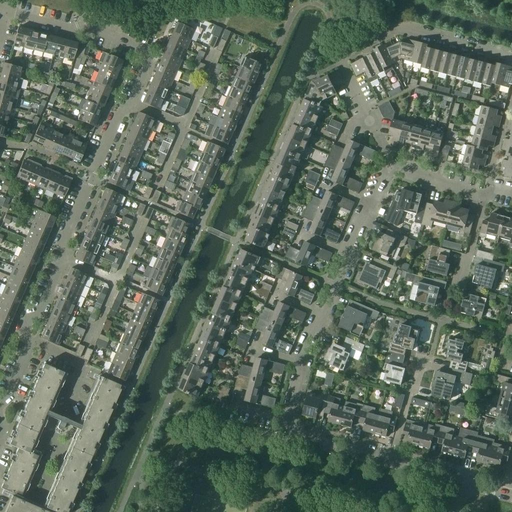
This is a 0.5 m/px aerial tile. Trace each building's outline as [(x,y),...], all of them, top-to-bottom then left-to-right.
[(177,23),(173,33),(190,41),(195,30),(177,23)] [(14,45),(24,48),(28,30),(18,27),(14,45)] [(24,48),(34,50),(38,33),(28,30),(24,48)] [(34,50),(43,53),(48,35),(38,33),(34,50)] [(173,33),(168,43),(186,51),(190,41),(173,33)] [(43,53),(53,56),(58,38),(48,35),(43,53)] [(213,35),(208,46),(213,49),(218,38),(213,35)] [(53,56),(63,58),(68,40),(58,38),(53,56)] [(226,41),(221,39),(216,50),(222,52),(226,41)] [(68,40),(63,58),(73,61),(78,43),(68,40)] [(402,59),(414,63),(419,42),(410,40),(409,44),(401,42),(402,59)] [(392,65),(402,59),(401,42),(393,46),(391,42),(382,46),(392,65)] [(414,63),(422,65),(427,48),(428,48),(428,45),(419,42),(414,63)] [(168,43),(164,53),(182,61),(186,51),(168,43)] [(394,69),(392,65),(382,46),(374,50),(375,53),(376,53),(383,69),(384,68),(385,71),(385,73),(394,69)] [(421,68),(430,70),(436,50),(428,48),(427,48),(422,65),(421,68)] [(430,70),(439,72),(444,52),(436,50),(430,70)] [(99,62),(102,63),(119,70),(123,61),(103,52),(99,62)] [(439,72),(448,75),(453,54),(444,52),(439,72)] [(164,53),(160,63),(177,70),(182,61),(164,53)] [(377,75),(385,71),(384,68),(383,69),(376,53),(375,53),(368,56),(377,75)] [(448,75),(456,77),(462,57),(453,54),(448,75)] [(368,56),(351,65),(357,76),(365,72),(370,83),(379,79),(377,75),(368,56)] [(244,57),(239,67),(259,76),(261,73),(258,72),(261,64),(244,57)] [(456,77),(465,79),(470,59),(462,57),(456,77)] [(465,79),(474,82),(479,61),(470,59),(465,79)] [(474,82),(482,84),(488,64),(479,61),(474,82)] [(4,63),(1,73),(19,78),(22,68),(18,67),(4,63)] [(102,63),(98,73),(115,80),(119,70),(102,63)] [(160,63),(156,73),(173,80),(177,70),(160,63)] [(492,83),(501,86),(506,65),(497,63),(496,66),(497,66),(492,83)] [(492,86),(492,83),(497,66),(496,66),(488,64),(482,84),(492,86)] [(511,84),(511,66),(506,65),(501,86),(510,88),(511,84)] [(239,67),(235,77),(253,85),(255,78),(258,79),(259,76),(239,67)] [(317,79),(315,80),(324,100),(337,94),(334,87),(345,82),(339,70),(321,79),(317,80),(317,79)] [(1,73),(0,77),(0,83),(20,89),(23,79),(19,78),(1,73)] [(98,73),(94,82),(111,89),(115,80),(98,73)] [(156,73),(151,83),(169,90),(173,80),(156,73)] [(235,77),(231,87),(251,96),(252,92),(250,91),(253,85),(235,77)] [(312,81),(304,99),(323,107),(320,106),(322,101),(324,100),(315,80),(312,81)] [(94,82),(90,91),(107,99),(111,89),(94,82)] [(0,83),(0,94),(18,99),(20,89),(0,83)] [(151,83),(147,93),(164,100),(169,90),(151,83)] [(231,87),(227,97),(244,105),(247,98),(249,99),(251,96),(231,87)] [(90,91),(86,101),(103,108),(107,99),(90,91)] [(164,100),(147,93),(143,103),(160,110),(164,100)] [(0,94),(0,104),(11,107),(15,109),(18,99),(0,94)] [(227,97),(222,107),(242,115),(243,112),(241,111),(244,105),(227,97)] [(77,108),(82,110),(99,117),(103,108),(86,101),(81,99),(77,108)] [(298,109),(297,111),(317,120),(323,107),(304,99),(301,107),(301,106),(299,110),(298,109)] [(392,142),(398,143),(404,122),(393,119),(395,113),(389,101),(378,106),(384,118),(393,120),(389,135),(394,137),(392,142)] [(0,104),(0,115),(8,117),(11,107),(0,104)] [(176,106),(173,112),(183,116),(186,110),(176,106)] [(482,106),(479,116),(501,122),(502,116),(497,115),(498,110),(482,106)] [(222,107),(218,117),(235,124),(238,118),(241,119),(242,115),(222,107)] [(78,120),(90,125),(95,127),(99,117),(82,110),(78,120)] [(296,118),(293,125),(312,133),(317,120),(297,111),(296,114),(297,114),(296,117),(296,118)] [(138,112),(134,123),(151,130),(155,132),(160,122),(138,112)] [(0,115),(0,125),(10,128),(12,118),(8,117),(0,115)] [(479,116),(477,126),(493,130),(494,126),(499,127),(501,122),(479,116)] [(218,117),(214,127),(233,135),(235,132),(233,131),(235,124),(218,117)] [(332,119),(329,125),(340,130),(343,124),(332,119)] [(405,140),(409,141),(414,125),(404,122),(398,143),(403,145),(405,140)] [(134,123),(130,133),(147,140),(151,130),(134,123)] [(425,145),(429,146),(435,126),(425,123),(424,127),(418,149),(423,150),(425,145)] [(10,128),(0,125),(0,136),(7,138),(10,128)] [(32,142),(42,146),(49,129),(40,125),(32,142)] [(233,135),(214,127),(209,125),(205,135),(227,145),(230,138),(232,139),(233,135)] [(287,134),(286,137),(307,146),(312,133),(293,125),(290,132),(288,135),(287,134)] [(340,130),(329,125),(327,131),(338,136),(340,130)] [(412,147),(418,149),(424,127),(414,125),(409,141),(414,142),(412,147)] [(435,126),(429,146),(434,147),(432,153),(438,154),(445,129),(435,126)] [(477,126),(474,136),(495,142),(497,136),(492,135),(493,130),(477,126)] [(42,146),(51,150),(58,133),(49,129),(42,146)] [(51,150),(61,154),(68,137),(58,133),(51,150)] [(130,133),(125,142),(143,150),(147,140),(130,133)] [(505,138),(503,144),(511,146),(511,135),(510,140),(505,138)] [(474,136),(471,146),(484,149),(484,150),(488,151),(489,146),(494,147),(495,142),(474,136)] [(61,154),(70,158),(77,141),(68,137),(61,154)] [(286,143),(282,150),(301,158),(307,146),(286,137),(285,139),(286,140),(285,143),(286,143)] [(340,147),(335,158),(351,165),(356,153),(373,161),(377,151),(349,139),(349,141),(345,149),(340,147)] [(77,141),(70,158),(80,162),(87,145),(77,141)] [(125,142),(121,152),(139,160),(143,150),(125,142)] [(207,142),(203,152),(222,161),(224,158),(222,157),(225,150),(207,142)] [(334,144),(329,155),(335,158),(340,147),(334,144)] [(505,156),(509,157),(511,157),(511,146),(503,144),(502,150),(507,151),(505,156)] [(467,145),(465,155),(486,161),(488,155),(483,154),(484,150),(484,149),(471,146),(467,145)] [(449,151),(443,149),(440,160),(446,161),(449,151)] [(276,160),(275,162),(296,171),(301,158),(282,150),(279,157),(277,160),(276,160)] [(121,152),(117,162),(134,170),(139,160),(121,152)] [(203,152),(198,162),(216,170),(219,163),(221,164),(222,161),(203,152)] [(324,166),(330,169),(335,158),(329,155),(324,166)] [(486,161),(465,155),(462,165),(478,170),(480,165),(485,167),(486,161)] [(503,159),(502,165),(511,167),(511,157),(509,157),(508,161),(503,159)] [(335,158),(330,169),(336,171),(332,181),(342,185),(343,184),(346,186),(345,187),(359,193),(363,183),(346,176),(351,165),(335,158)] [(17,177),(26,181),(34,162),(29,160),(28,162),(24,160),(17,177)] [(26,181),(36,185),(43,168),(39,166),(40,165),(34,162),(26,181)] [(117,162),(113,172),(130,180),(134,170),(117,162)] [(198,162),(194,172),(214,181),(215,177),(213,177),(216,170),(198,162)] [(275,168),(272,175),(290,184),(296,171),(275,162),(274,164),(275,165),(274,168),(275,168)] [(511,167),(502,165),(500,171),(505,172),(504,177),(511,179),(511,167)] [(36,185),(45,189),(53,170),(48,168),(47,170),(43,168),(36,185)] [(45,189),(54,193),(62,176),(58,175),(58,173),(53,170),(45,189)] [(310,170),(307,176),(318,181),(321,175),(310,170)] [(130,180),(113,172),(108,183),(126,190),(130,180)] [(194,172),(190,182),(207,190),(210,183),(212,184),(214,181),(194,172)] [(265,185),(264,188),(285,196),(290,184),(272,175),(268,183),(268,182),(266,186),(265,185)] [(62,176),(54,193),(64,198),(72,179),(67,176),(66,178),(62,176)] [(318,181),(307,176),(305,182),(316,187),(318,181)] [(190,182),(186,192),(205,201),(207,197),(204,196),(207,190),(190,182)] [(143,186),(141,192),(144,194),(143,198),(148,200),(153,189),(147,187),(143,186)] [(106,188),(101,199),(119,206),(123,196),(106,188)] [(263,194),(260,201),(279,209),(285,196),(264,188),(263,190),(264,191),(263,194)] [(415,222),(422,224),(427,203),(421,201),(422,194),(403,189),(402,193),(397,191),(385,221),(398,226),(404,211),(417,214),(415,222)] [(156,190),(151,201),(156,204),(161,192),(156,190)] [(318,198),(313,209),(329,216),(335,202),(343,206),(343,208),(351,211),(355,202),(341,196),(341,197),(338,196),(338,195),(327,190),(323,200),(318,198)] [(186,192),(181,202),(199,210),(202,203),(204,204),(205,201),(186,192)] [(312,195),(307,206),(313,209),(318,198),(312,195)] [(101,199),(97,209),(114,216),(119,206),(101,199)] [(199,210),(181,202),(179,201),(175,211),(192,219),(195,212),(197,213),(199,210)] [(254,211),(253,213),(273,222),(279,209),(260,201),(257,208),(255,211),(254,211)] [(433,220),(447,224),(453,203),(445,201),(444,204),(435,202),(434,205),(427,203),(422,224),(431,227),(433,220)] [(135,214),(141,217),(146,206),(140,203),(135,214)] [(453,203),(447,224),(461,228),(459,234),(469,237),(475,216),(468,214),(469,211),(459,208),(460,205),(453,203)] [(302,217),(308,219),(313,209),(307,206),(302,217)] [(144,218),(149,220),(154,209),(148,207),(144,218)] [(97,209),(93,219),(110,226),(114,216),(97,209)] [(313,209),(308,219),(314,222),(309,232),(320,236),(321,235),(324,237),(323,238),(337,244),(341,234),(333,231),(332,233),(323,229),(329,216),(313,209)] [(39,210),(34,220),(51,227),(56,218),(39,210)] [(253,219),(249,227),(268,235),(268,234),(273,222),(253,213),(252,215),(253,216),(252,219),(253,219)] [(487,234),(499,238),(505,216),(492,213),(489,222),(484,220),(480,236),(486,238),(487,234)] [(509,243),(511,244),(511,218),(505,216),(499,238),(510,241),(509,243)] [(168,227),(170,228),(187,236),(189,233),(187,232),(190,225),(172,217),(168,227)] [(93,219),(88,228),(106,236),(110,226),(93,219)] [(34,220),(30,229),(47,237),(51,227),(34,220)] [(288,221),(285,227),(296,232),(299,226),(288,221)] [(268,235),(249,227),(248,229),(250,229),(248,233),(249,233),(246,240),(264,248),(270,235),(268,234),(268,235)] [(296,232),(285,227),(283,233),(294,238),(296,232)] [(88,228),(84,238),(102,246),(106,236),(88,228)] [(170,228),(166,238),(185,247),(187,243),(184,243),(187,236),(170,228)] [(30,229),(26,239),(43,246),(47,237),(30,229)] [(376,244),(374,251),(392,259),(397,247),(400,248),(405,245),(408,237),(388,229),(385,234),(385,236),(382,234),(381,235),(379,234),(375,242),(376,244)] [(84,238),(80,248),(97,256),(102,246),(84,238)] [(166,238),(161,248),(179,256),(182,249),(184,250),(185,247),(166,238)] [(26,239),(22,248),(39,256),(43,246),(26,239)] [(296,249),(291,260),(307,267),(313,253),(321,257),(321,259),(329,262),(333,253),(319,247),(319,248),(316,247),(316,246),(305,241),(301,251),(296,249)] [(451,250),(432,245),(429,259),(430,259),(427,270),(447,276),(450,264),(446,263),(447,257),(449,257),(451,250)] [(285,257),(291,260),(296,249),(290,246),(285,257)] [(22,248),(18,258),(35,265),(39,256),(22,248)] [(97,256),(80,248),(75,259),(93,266),(97,256)] [(161,248),(157,258),(177,267),(178,263),(176,262),(179,256),(161,248)] [(235,259),(234,261),(253,269),(253,270),(255,271),(260,257),(242,249),(239,257),(238,256),(237,260),(235,259)] [(476,256),(493,261),(494,254),(478,250),(476,256)] [(18,258),(14,267),(31,274),(35,265),(18,258)] [(157,258),(153,268),(170,276),(173,269),(175,270),(177,267),(157,258)] [(360,275),(357,282),(364,285),(364,284),(378,290),(384,276),(392,280),(398,268),(375,258),(372,265),(369,263),(367,262),(365,266),(361,275),(360,275)] [(493,261),(485,259),(483,266),(477,264),(472,283),(491,288),(493,280),(494,280),(497,270),(503,272),(505,264),(493,261)] [(228,271),(227,273),(247,282),(253,270),(253,269),(234,261),(231,269),(231,268),(229,272),(228,271)] [(276,277),(282,280),(287,269),(281,266),(276,277)] [(14,267),(10,276),(27,284),(31,274),(14,267)] [(71,268),(67,278),(84,286),(89,276),(71,268)] [(153,268),(148,278),(168,286),(170,283),(167,282),(170,276),(153,268)] [(287,269),(282,280),(288,282),(283,292),(294,297),(295,296),(297,297),(297,298),(311,304),(315,295),(307,291),(306,293),(297,290),(303,276),(287,269)] [(403,271),(400,279),(418,284),(418,286),(420,286),(416,301),(435,306),(440,288),(433,286),(435,280),(407,273),(403,271)] [(226,280),(223,287),(242,295),(247,282),(227,273),(226,276),(227,276),(226,279),(226,280)] [(10,276),(6,286),(23,293),(27,284),(10,276)] [(67,278),(62,288),(80,296),(84,286),(67,278)] [(168,286),(148,278),(144,288),(161,296),(164,289),(167,290),(168,286)] [(262,281),(259,287),(270,292),(273,286),(262,281)] [(6,286),(2,295),(19,302),(23,293),(6,286)] [(217,296),(216,299),(237,308),(242,295),(223,287),(220,294),(218,297),(217,296)] [(270,292),(259,287),(257,293),(268,298),(270,292)] [(62,288),(58,298),(76,306),(80,296),(62,288)] [(142,293),(137,304),(157,312),(158,309),(156,308),(159,301),(142,293)] [(2,295),(0,299),(0,305),(15,312),(19,302),(2,295)] [(487,299),(471,295),(470,301),(464,299),(460,312),(482,318),(487,299)] [(58,298),(54,308),(71,316),(76,306),(58,298)] [(216,305),(212,312),(231,320),(237,308),(216,299),(215,301),(216,301),(215,305),(216,305)] [(269,309),(265,320),(281,327),(287,313),(295,317),(294,319),(303,323),(307,313),(293,307),(293,308),(290,307),(290,306),(279,301),(275,311),(269,309)] [(339,326),(359,335),(362,327),(364,328),(364,327),(363,326),(367,316),(376,320),(380,312),(357,303),(355,309),(348,306),(339,326)] [(137,304),(133,314),(151,321),(153,314),(156,315),(157,312),(137,304)] [(0,305),(0,316),(11,321),(15,312),(0,305)] [(263,306),(259,317),(265,320),(269,309),(263,306)] [(89,307),(87,311),(92,313),(97,315),(99,310),(94,308),(91,307),(89,307)] [(54,308),(50,318),(67,326),(71,316),(54,308)] [(206,322),(205,324),(225,333),(231,320),(212,312),(209,319),(207,322),(206,322)] [(133,314),(129,323),(148,332),(150,329),(148,328),(151,321),(133,314)] [(0,316),(0,327),(7,330),(11,321),(0,316)] [(254,328),(260,331),(265,320),(259,317),(254,328)] [(50,318),(45,328),(63,336),(67,326),(50,318)] [(265,320),(260,331),(266,333),(261,343),(272,348),(273,347),(276,348),(275,349),(289,355),(293,346),(285,342),(284,344),(275,340),(281,327),(265,320)] [(129,323),(125,333),(142,341),(145,334),(147,335),(148,332),(129,323)] [(204,331),(201,338),(220,346),(225,333),(205,324),(204,327),(205,327),(204,331)] [(392,342),(389,352),(405,356),(405,355),(401,354),(403,347),(407,348),(412,350),(414,343),(416,343),(417,340),(420,330),(412,328),(412,327),(401,324),(398,334),(396,334),(394,343),(392,342)] [(63,336),(45,328),(41,338),(58,346),(63,336)] [(240,332),(237,338),(248,343),(251,337),(240,332)] [(125,333),(120,343),(140,352),(141,348),(139,348),(142,341),(125,333)] [(330,348),(325,359),(330,362),(329,364),(332,366),(340,369),(343,371),(346,365),(349,356),(353,348),(362,352),(365,345),(347,337),(343,347),(333,343),(331,348),(330,348)] [(195,347),(194,350),(214,359),(220,346),(201,338),(198,345),(196,348),(195,347)] [(248,343),(237,338),(235,344),(246,349),(248,343)] [(449,349),(446,359),(451,360),(449,368),(453,369),(466,372),(467,366),(468,362),(467,360),(463,358),(464,354),(460,353),(461,350),(463,350),(465,341),(456,338),(455,341),(449,339),(446,348),(449,349)] [(483,371),(490,372),(496,351),(493,351),(494,348),(491,348),(493,342),(487,341),(480,366),(480,367),(484,368),(483,371)] [(120,343),(116,353),(133,361),(136,354),(138,355),(140,352),(120,343)] [(74,355),(80,358),(85,347),(79,344),(74,355)] [(87,348),(83,359),(88,361),(90,357),(101,362),(102,359),(91,354),(93,350),(87,348)] [(193,356),(190,363),(209,371),(214,359),(194,350),(193,352),(194,353),(193,356)] [(405,356),(389,352),(385,369),(387,369),(384,380),(401,385),(406,368),(402,367),(405,356)] [(116,353),(112,363),(131,372),(133,368),(131,367),(133,361),(116,353)] [(248,366),(245,377),(262,382),(266,368),(275,370),(274,372),(283,375),(285,365),(271,361),(271,362),(268,361),(268,360),(257,357),(254,367),(248,366)] [(131,372),(112,363),(107,373),(125,381),(128,374),(130,375),(131,372)] [(184,373),(183,375),(203,384),(209,371),(190,363),(187,370),(185,373),(184,373)] [(18,448),(15,455),(17,455),(14,461),(12,461),(6,474),(8,475),(6,481),(4,480),(1,488),(21,497),(39,456),(30,452),(64,373),(44,364),(41,371),(43,372),(40,378),(38,377),(23,411),(25,412),(23,418),(21,417),(15,431),(17,432),(14,438),(12,437),(9,444),(18,448)] [(242,364),(239,376),(245,377),(248,366),(242,364)] [(435,377),(432,386),(435,387),(433,394),(450,399),(455,381),(470,385),(473,374),(466,372),(453,369),(452,375),(439,372),(436,371),(435,377)] [(324,385),(331,387),(335,374),(328,373),(324,385)] [(504,384),(501,397),(511,399),(511,384),(511,381),(511,378),(496,374),(494,381),(504,384)] [(203,384),(183,375),(182,377),(183,378),(182,381),(183,381),(179,389),(198,397),(203,384)] [(79,482),(81,483),(87,469),(85,468),(87,462),(89,463),(95,449),(93,448),(96,442),(98,443),(104,429),(102,428),(105,422),(106,423),(112,409),(111,408),(113,403),(115,403),(123,386),(99,376),(43,506),(46,508),(56,511),(68,511),(70,509),(68,508),(70,502),(72,503),(78,489),(76,488),(79,482)] [(236,387),(242,389),(245,377),(239,376),(236,387)] [(245,377),(242,389),(248,390),(245,401),(256,404),(257,403),(260,403),(259,404),(274,408),(276,399),(268,396),(267,398),(258,396),(262,382),(245,377)] [(220,384),(217,390),(228,395),(231,389),(220,384)] [(228,395),(217,390),(214,396),(225,401),(228,395)] [(323,417),(325,413),(326,407),(329,395),(322,393),(321,396),(309,393),(303,414),(316,418),(317,415),(323,417)] [(398,394),(395,406),(401,407),(404,395),(398,394)] [(329,395),(326,407),(325,413),(330,414),(329,421),(340,424),(345,406),(340,405),(341,399),(329,395)] [(511,399),(501,397),(498,409),(489,406),(486,415),(508,421),(510,415),(511,415),(511,399)] [(412,398),(411,404),(428,409),(430,402),(412,398)] [(345,406),(340,424),(341,424),(352,427),(354,420),(355,415),(361,416),(364,405),(357,403),(357,404),(346,401),(345,406)] [(374,433),(375,433),(380,415),(374,414),(376,408),(364,405),(361,416),(367,418),(363,430),(374,433)] [(380,415),(375,433),(376,434),(376,433),(386,436),(389,426),(395,428),(398,417),(392,415),(393,412),(382,408),(380,415)] [(466,410),(464,417),(479,421),(481,415),(466,410)] [(58,425),(64,428),(68,419),(62,416),(58,425)] [(405,428),(403,434),(409,435),(407,442),(418,445),(419,445),(425,423),(419,422),(419,423),(407,419),(405,428)] [(434,436),(440,437),(443,426),(436,424),(436,426),(425,423),(419,445),(420,445),(430,448),(434,436)] [(453,454),(454,454),(458,436),(453,435),(455,429),(443,426),(440,437),(445,439),(442,451),(453,454)] [(465,457),(467,451),(468,445),(474,447),(477,435),(478,435),(478,433),(461,428),(458,436),(454,454),(455,455),(455,454),(465,457)] [(487,463),(488,464),(494,443),(495,440),(478,435),(477,435),(474,447),(480,448),(477,460),(487,463)] [(494,443),(488,464),(489,464),(500,467),(502,460),(503,456),(509,458),(511,447),(494,443)] [(49,511),(12,496),(5,511),(49,511)]
